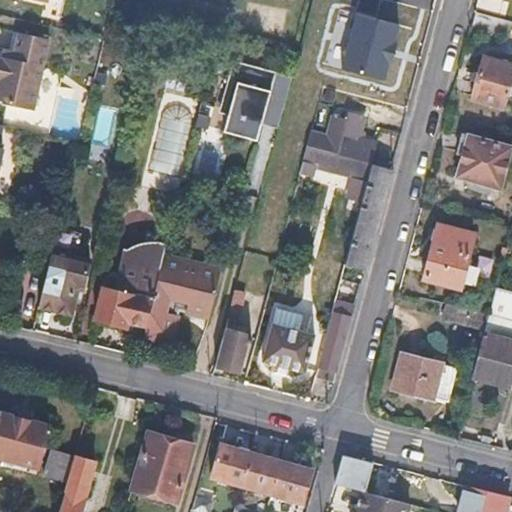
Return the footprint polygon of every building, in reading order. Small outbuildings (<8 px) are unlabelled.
[(61,18),(64,4),(47,0),(45,0),(45,1),(42,14),(61,18)] [(399,25),(355,12),(338,70),(382,82),(399,25)] [(0,98),(3,104),(32,111),(47,39),(17,32),(13,50),(4,48),(2,59),(0,58),(0,98)] [(503,110),(511,73),(511,64),(483,57),(472,102),(503,110)] [(261,125),(277,129),(290,77),(232,61),(219,109),(229,111),(238,114),(236,119),(261,125)] [(238,114),(229,111),(223,132),(256,141),(261,125),(236,119),(238,114)] [(351,175),(366,180),(371,163),(376,143),(358,138),(363,117),(347,112),(345,119),(334,115),(330,132),(311,127),(306,145),(298,174),(309,177),(313,165),(351,175)] [(146,186),(171,193),(191,122),(166,115),(146,186)] [(465,136),(453,178),(498,190),(509,148),(465,136)] [(389,168),(371,163),(366,180),(361,200),(343,266),(360,271),(374,221),(389,168)] [(211,173),(185,167),(181,181),(208,188),(211,173)] [(361,200),(366,180),(351,175),(346,196),(361,200)] [(437,226),(423,277),(458,287),(472,236),(437,226)] [(144,327),(162,255),(164,248),(166,239),(146,233),(142,244),(139,244),(131,246),(123,251),(115,282),(104,280),(94,322),(123,329),(125,322),(144,327)] [(500,267),(511,269),(511,247),(506,246),(500,267)] [(81,290),(89,260),(51,251),(38,308),(70,315),(76,289),(81,290)] [(179,309),(207,316),(220,268),(162,255),(144,327),(142,336),(169,343),(179,309)] [(470,376),(511,386),(511,293),(494,289),(487,314),(483,329),(470,376)] [(212,366),(238,372),(247,336),(232,332),(235,319),(239,292),(233,290),(212,366)] [(335,297),(316,366),(334,371),(349,317),(339,315),(343,299),(335,297)] [(446,303),(442,318),(483,329),(487,314),(446,303)] [(258,321),(269,323),(272,324),(275,312),(261,309),(258,321)] [(272,324),(269,323),(260,359),(302,370),(311,334),(272,324)] [(402,354),(392,388),(435,398),(444,364),(402,354)] [(0,411),(0,457),(37,468),(49,426),(0,411)] [(148,433),(132,492),(177,504),(193,445),(148,433)] [(211,479),(241,488),(250,453),(220,445),(211,479)] [(45,476),(66,482),(73,457),(52,451),(45,476)] [(250,453),(241,488),(270,495),(280,461),(250,453)] [(81,511),(96,462),(76,456),(61,511),(81,511)] [(335,485),(365,492),(372,463),(343,456),(335,485)] [(311,470),(280,461),(270,495),(302,504),(311,470)] [(504,511),(508,498),(465,487),(458,511),(504,511)] [(410,511),(413,506),(365,492),(358,511),(410,511)]
